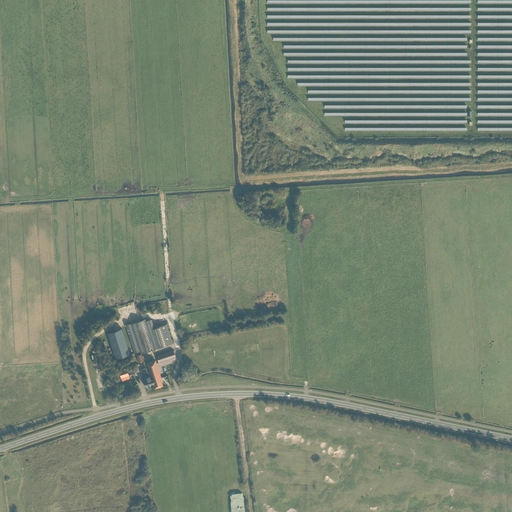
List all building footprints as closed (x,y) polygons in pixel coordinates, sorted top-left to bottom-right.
[(130,324),(126,325),(135,352),(139,351),(140,354),(154,349),(168,344),(172,343),(166,324),(161,325),(154,328),(151,319),(145,321),(145,319),(130,324)] [(122,328),(107,333),(115,359),(130,354),(122,328)] [(170,352),(157,356),(159,362),(175,357),(173,351),(170,352)] [(145,367),(140,369),(142,377),(146,386),(153,384),(155,388),(163,385),(161,381),(162,381),(155,361),(146,364),(150,374),(148,375),(145,367)] [(126,368),(119,371),(121,377),(129,375),(126,368)]
